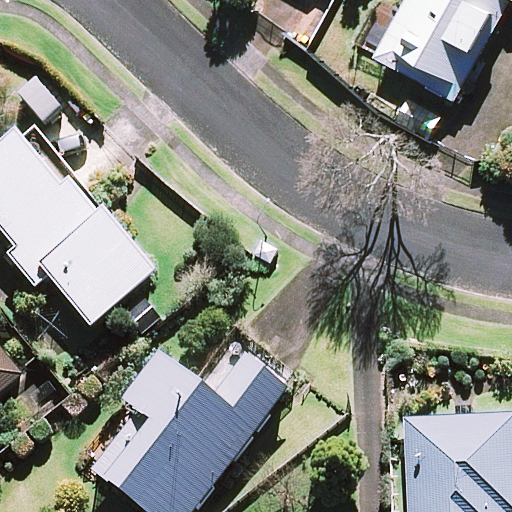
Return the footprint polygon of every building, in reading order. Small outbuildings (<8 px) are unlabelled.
[(511,0),(412,0),(396,30),(372,17),(357,45),(456,99),(509,0),(511,0)] [(69,169),(35,129),(0,158),(0,225),(22,251),(13,258),(40,290),(53,279),(96,329),(160,275),(69,169)] [(0,399),(27,375),(0,344),(0,399)] [(146,511),(198,511),(296,390),(241,346),(206,389),(167,357),(127,406),(137,414),(93,469),(146,511)] [(70,400),(43,367),(15,391),(42,423),(70,400)] [(511,511),(511,422),(410,424),(411,511),(511,511)]
